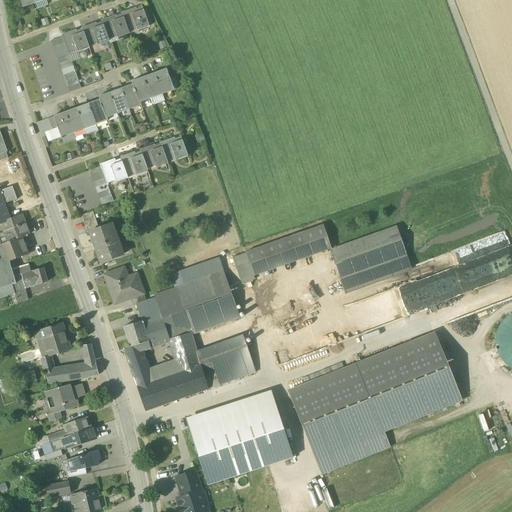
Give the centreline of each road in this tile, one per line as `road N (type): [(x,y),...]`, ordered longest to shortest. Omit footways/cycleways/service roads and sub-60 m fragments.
road 1 (secondary): [(147,511),(74,253),(0,35)]
road 2 (track): [(450,0),(511,162)]
